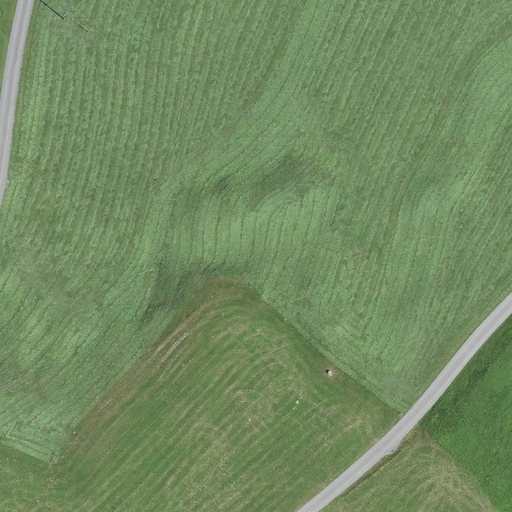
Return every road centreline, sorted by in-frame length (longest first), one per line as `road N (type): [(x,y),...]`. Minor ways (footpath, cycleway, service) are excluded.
road 1 (track): [(307,511),(387,444),(511,301)]
road 2 (track): [(25,0),(0,172)]
